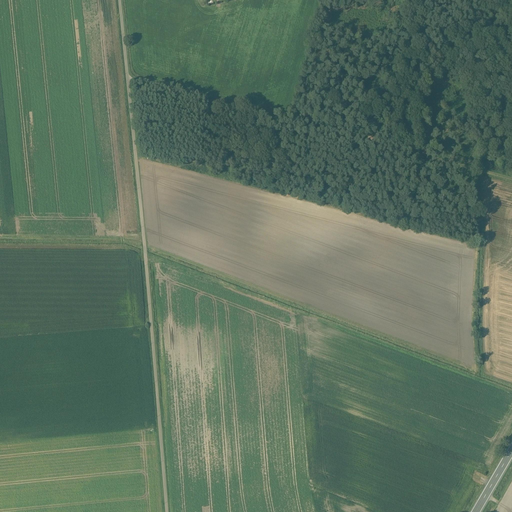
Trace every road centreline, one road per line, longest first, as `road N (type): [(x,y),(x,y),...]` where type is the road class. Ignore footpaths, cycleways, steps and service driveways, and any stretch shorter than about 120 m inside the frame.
road 1 (unclassified): [(166,511),(119,0)]
road 2 (track): [(128,79),(511,177)]
road 3 (track): [(422,154),(422,0)]
